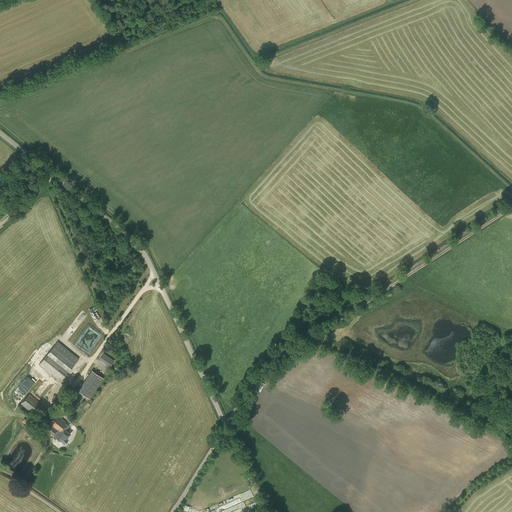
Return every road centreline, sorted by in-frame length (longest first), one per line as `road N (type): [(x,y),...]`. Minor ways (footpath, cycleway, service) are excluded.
road 1 (track): [(417,0),(257,64),(217,17),(0,104)]
road 2 (unclassified): [(226,426),(144,252),(0,131)]
